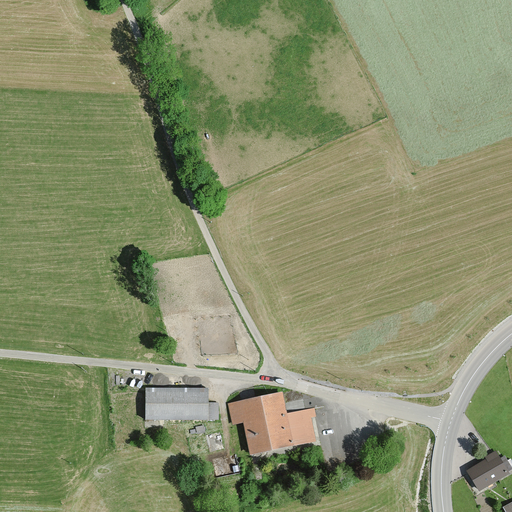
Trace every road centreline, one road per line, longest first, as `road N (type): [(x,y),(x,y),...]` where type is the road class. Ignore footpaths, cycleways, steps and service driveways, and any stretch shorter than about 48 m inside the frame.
road 1 (unclassified): [(124,0),(203,223),(279,379)]
road 2 (residential): [(0,351),(279,379)]
road 3 (residential): [(279,379),(449,421)]
